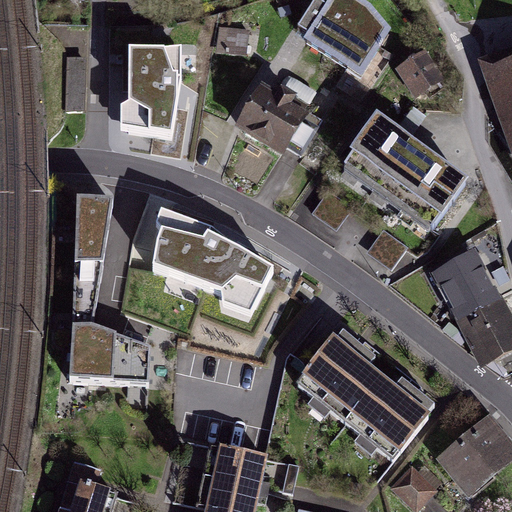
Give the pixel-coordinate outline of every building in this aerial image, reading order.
[(333,0),(306,42),(360,74),(389,31),(370,8),(357,0),(333,0)] [(219,30),(217,56),(247,58),(249,33),(219,30)] [(426,54),(400,70),(416,95),(442,79),(426,54)] [(186,62),(129,61),(128,87),(185,88),(186,62)] [(511,69),(498,74),(511,112),(511,69)] [(268,89),(241,132),(280,156),(286,147),(300,156),(321,121),(268,89)] [(432,233),(467,185),(378,119),(342,167),(432,233)] [(129,136),(125,152),(150,158),(154,143),(129,136)] [(113,204),(79,204),(71,384),(148,388),(152,353),(110,338),(94,332),(100,291),(113,204)] [(224,231),(151,206),(137,241),(133,301),(189,322),(208,272),(224,231)] [(383,235),(368,259),(393,275),(408,251),(383,235)] [(286,255),(256,244),(241,284),(208,272),(189,322),(252,345),(286,255)] [(511,323),(478,255),(437,275),(481,364),(511,348),(511,323)] [(359,347),(342,334),(300,386),(394,460),(436,408),(403,382),(398,388),(371,366),(376,360),(359,347)] [(511,441),(492,417),(439,460),(468,496),(511,459),(511,441)] [(263,511),(276,458),(216,445),(202,509),(213,511),(263,511)] [(413,471),(393,494),(414,511),(423,511),(439,494),(413,471)] [(110,511),(116,494),(77,483),(68,511),(110,511)]
